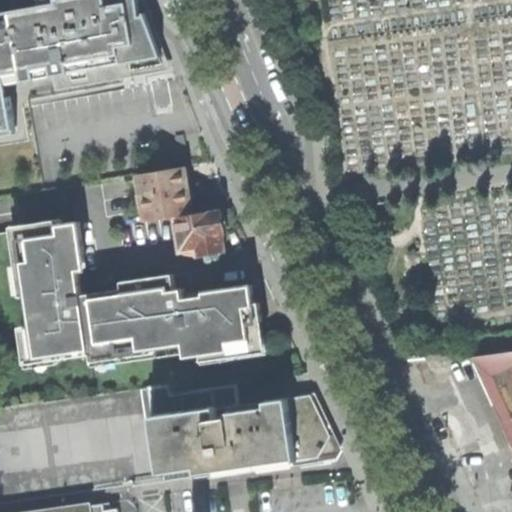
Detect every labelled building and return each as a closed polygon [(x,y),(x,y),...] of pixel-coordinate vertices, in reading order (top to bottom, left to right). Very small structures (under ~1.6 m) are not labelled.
[(0,0),(0,38),(8,83),(55,76),(58,90),(162,66),(149,13),(145,0),(0,0)] [(0,132),(16,130),(8,83),(0,38),(0,132)] [(139,174),(146,221),(176,216),(194,213),(191,191),(187,167),(179,168),(178,168),(139,174)] [(194,213),(176,216),(182,251),(198,248),(199,255),(202,255),(209,259),(218,258),(222,251),(226,250),(223,232),(226,232),(224,222),(222,212),(219,212),(218,210),(207,211),(194,213)] [(43,227),(28,229),(30,244),(25,244),(28,262),(37,324),(29,325),(34,357),(90,349),(91,354),(105,352),(105,355),(120,353),(184,343),(186,357),(228,351),(246,348),(245,344),(260,342),(256,312),(252,286),(219,290),(220,293),(207,295),(199,296),(184,298),(183,289),(168,291),(166,275),(122,281),(123,289),(83,295),(81,282),(80,276),(77,255),(85,254),(80,222),(61,224),(61,219),(42,222),(43,227)] [(511,424),(511,422),(492,375),(511,367),(511,351),(469,358),(511,451),(511,424)] [(511,367),(492,375),(511,422),(511,421),(511,367)] [(171,395),(169,384),(147,387),(159,472),(196,467),(198,476),(238,470),(284,464),(295,463),(287,401),(236,408),(227,409),(227,414),(217,416),(213,389),(171,395)] [(237,385),(213,389),(217,416),(227,414),(227,409),(236,408),(237,385)] [(0,503),(161,480),(159,472),(147,387),(0,408),(0,503)] [(287,401),(295,463),(321,459),(332,440),(310,398),(287,401)]
